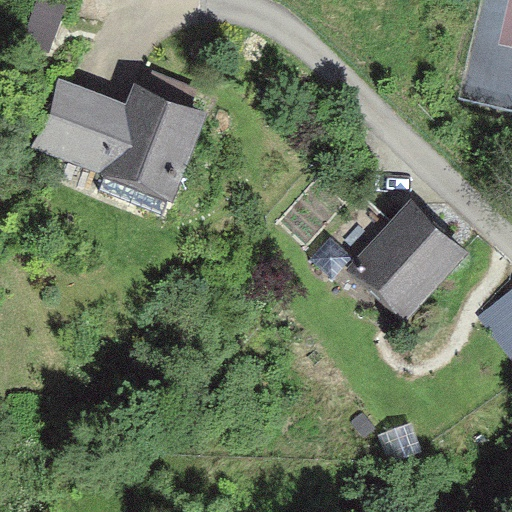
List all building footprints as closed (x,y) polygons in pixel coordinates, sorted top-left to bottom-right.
[(62,9),(40,0),(24,42),(46,50),(62,9)] [(129,114),(106,171),(98,191),(162,216),(201,118),(185,112),(193,92),(154,76),(146,96),(137,93),(129,114)] [(106,171),(129,114),(62,88),(39,145),(106,171)] [(461,255),(411,208),(353,270),(404,317),(461,255)] [(511,352),(511,287),(480,311),(511,352)]
